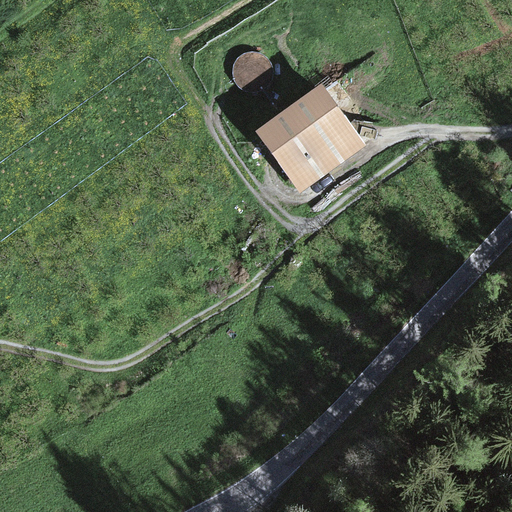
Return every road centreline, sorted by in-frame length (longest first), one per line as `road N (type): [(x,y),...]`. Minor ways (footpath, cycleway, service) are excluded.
road 1 (track): [(149,46),(185,74),(256,190),(286,205),(311,198),(382,141),(411,131),(511,129)]
road 2 (unclassified): [(218,511),(341,414),(511,227)]
road 3 (track): [(0,344),(94,365),(123,363),(233,298),(312,226)]
road 4 (track): [(417,158),(312,226),(284,219),(260,193)]
